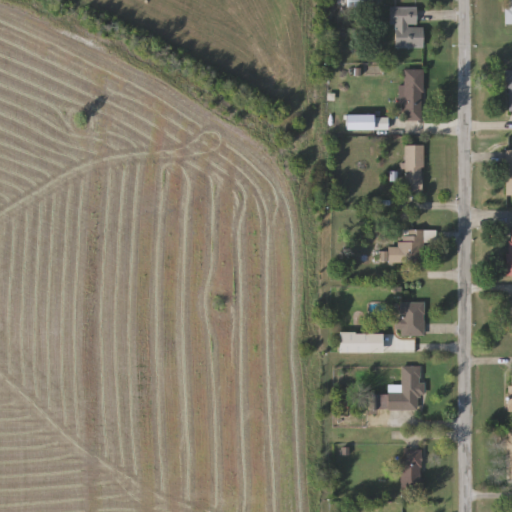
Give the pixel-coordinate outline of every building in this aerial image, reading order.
[(424,28),(423,49),(393,48),(393,7),(417,8),(417,27),(424,28)] [(423,121),(404,121),(404,70),(423,70),(423,121)] [(423,193),(404,193),(404,146),(423,146),(423,193)] [(398,262),(398,230),(424,230),(424,262),(398,262)] [(425,303),(425,336),(398,336),(398,303),(425,303)] [(388,389),(401,389),(401,367),(422,367),(422,397),(417,397),(417,411),(388,411),(388,389)] [(402,490),(402,451),(421,451),(421,490),(402,490)]
